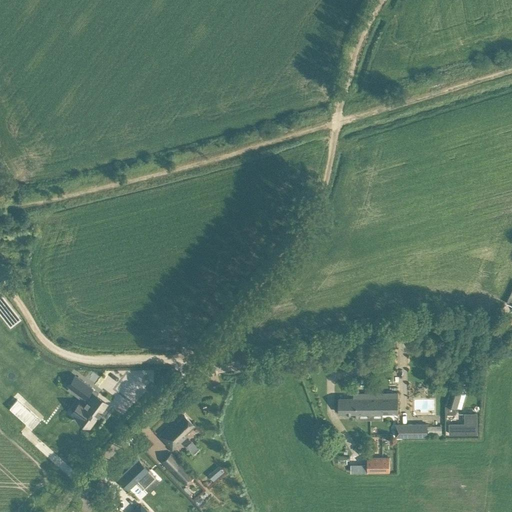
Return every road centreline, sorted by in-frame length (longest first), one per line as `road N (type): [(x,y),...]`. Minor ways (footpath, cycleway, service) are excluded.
road 1 (track): [(0,281),(54,349),(95,359),(171,358),(197,374),(206,349),(305,225),(335,123)]
road 2 (unclassified): [(511,339),(464,320),(423,317),(197,374),(173,388),(55,511)]
road 3 (track): [(0,210),(335,123)]
road 4 (track): [(335,123),(374,0)]
